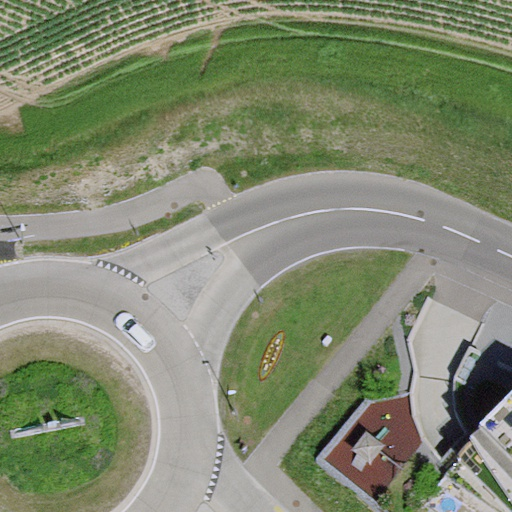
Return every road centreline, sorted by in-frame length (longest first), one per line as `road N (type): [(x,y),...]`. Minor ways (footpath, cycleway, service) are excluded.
road 1 (residential): [(137,317),(242,240),(318,211),(383,208),(511,256)]
road 2 (secondary): [(170,501),(185,470),(190,403),(180,370),(137,317)]
road 3 (secondary): [(137,317),(80,291),(49,288),(0,300)]
